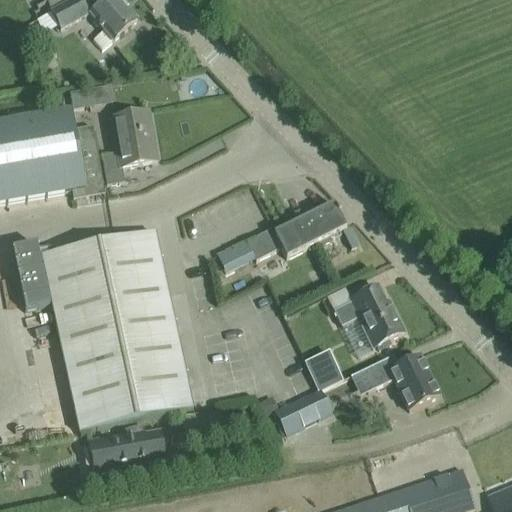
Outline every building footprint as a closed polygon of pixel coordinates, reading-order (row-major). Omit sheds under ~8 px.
[(69,0),(44,0),(49,10),(69,0)] [(89,18),(79,0),(51,15),(61,33),(89,18)] [(113,46),(138,24),(117,0),(110,0),(89,18),(103,34),(94,43),(103,54),(113,45),(113,46)] [(38,28),(29,33),(33,40),(38,38),(42,35),(38,28)] [(91,93),(71,97),(75,114),(94,111),(91,93)] [(93,130),(75,133),(71,114),(0,126),(0,208),(72,195),(73,203),(105,197),(93,130)] [(156,165),(148,116),(112,122),(118,156),(101,159),(106,189),(124,186),(122,172),(156,165)] [(319,252),(332,245),(330,241),(346,232),(339,217),(341,216),(339,213),(337,214),(334,207),(275,237),(272,232),(243,246),(254,269),(282,255),(286,262),(316,247),(319,252)] [(191,410),(153,232),(43,253),(80,433),(191,410)] [(51,310),(38,248),(13,253),(25,315),(51,310)] [(247,312),(273,301),(268,287),(241,298),(247,312)] [(391,319),(385,306),(377,291),(349,305),(350,306),(334,314),(341,330),(358,322),(373,352),(377,350),(379,354),(390,348),(388,344),(405,336),(395,316),(391,319)] [(305,367),(319,396),(342,385),(329,356),(305,367)] [(400,369),(390,375),(390,376),(404,404),(409,415),(439,401),(434,390),(419,360),(400,369)] [(379,381),(374,369),(358,377),(364,388),(379,381)] [(319,396),(275,417),(286,439),(330,418),(329,417),(320,397),(319,396)] [(272,397),(256,404),(262,419),(279,412),(272,397)] [(144,438),(143,430),(123,434),(124,438),(88,445),(94,476),(166,462),(161,435),(144,438)] [(475,511),(462,474),(347,511),(475,511)] [(511,511),(511,490),(487,501),(491,511),(511,511)]
